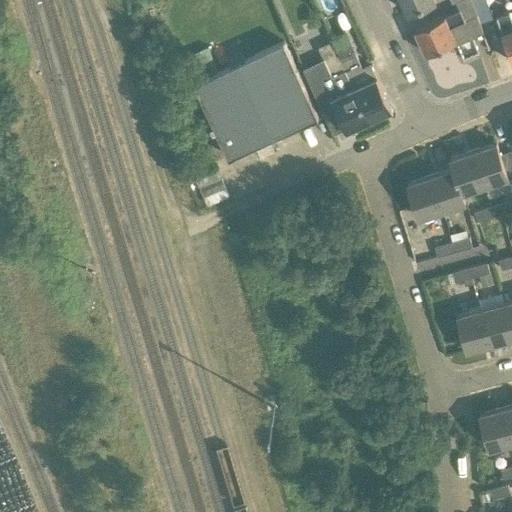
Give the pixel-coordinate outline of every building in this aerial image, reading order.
[(402,0),(408,12),(434,0),(451,0),(452,2),(456,1),(457,0),(402,0)] [(479,22),(470,0),(457,0),(456,1),(459,9),(445,16),(445,15),(415,28),(427,53),(455,40),(456,44),(473,36),(468,26),(479,22)] [(486,0),(470,0),(479,22),(493,17),(486,0)] [(511,60),(511,8),(509,10),(509,11),(496,16),(502,32),(501,32),(511,60)] [(346,31),(332,38),(369,120),(381,115),(382,111),(392,107),(371,63),(363,67),(346,31)] [(359,125),(369,120),(332,38),(331,38),(332,40),(318,46),(329,71),(321,75),(324,82),(312,87),(326,117),(338,112),(346,128),(356,123),(359,125)] [(268,139),(274,136),(318,116),(284,41),(194,82),(229,157),(254,145),(253,143),(267,137),(268,139)] [(485,184),(508,176),(497,142),(473,150),(485,184)] [(450,158),(453,167),(465,201),(466,201),(463,192),(485,184),(473,150),(450,158)] [(503,154),(510,174),(511,173),(511,153),(511,151),(503,154)] [(453,167),(430,175),(442,209),(465,201),(453,167)] [(442,209),(430,175),(408,183),(419,217),(442,209)] [(495,215),(511,209),(511,208),(509,200),(492,205),(495,215)] [(495,215),(492,205),(475,211),(478,221),(495,215)] [(470,236),(448,242),(451,252),(472,246),(470,236)] [(420,248),(423,259),(451,252),(448,242),(426,248),(425,247),(420,248)] [(501,269),(511,265),(511,255),(499,259),(501,269)] [(487,262),(470,266),(473,276),(490,272),(487,262)] [(473,276),(470,266),(452,271),(455,281),(473,276)] [(493,284),(490,272),(478,275),(481,287),(493,284)] [(475,284),(473,277),(465,279),(467,287),(475,284)] [(478,298),(481,308),(490,343),(511,336),(511,330),(504,302),(502,292),(478,298)] [(490,343),(481,308),(457,314),(467,349),(490,343)] [(511,441),(511,438),(504,407),(480,413),(489,448),(511,441)] [(504,478),(511,476),(511,465),(501,469),(504,478)] [(508,483),(490,488),(493,498),(511,493),(508,483)]
